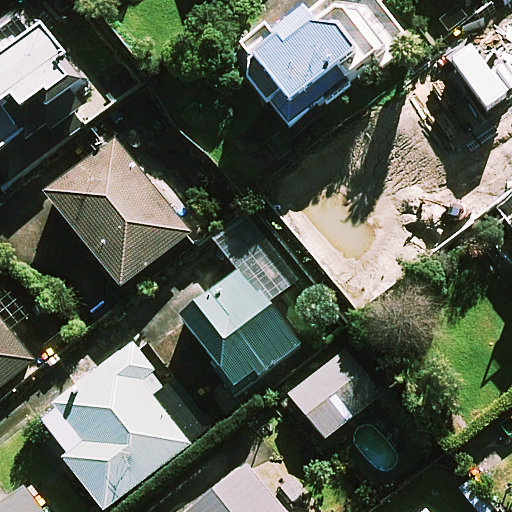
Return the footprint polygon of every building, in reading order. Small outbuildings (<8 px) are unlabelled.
[(381,0),(338,0),(307,24),(299,14),(275,32),(269,25),(242,46),(257,66),(253,69),(244,76),(272,111),(276,107),(296,133),(351,91),(414,41),(381,0)] [(0,170),(13,186),(87,124),(69,103),(90,86),(48,37),(28,12),(0,35),(0,170)] [(479,59),(446,87),(506,161),(511,156),(511,16),(471,49),(479,59)] [(313,205),(376,280),(487,188),(415,103),(334,172),(342,181),(313,205)] [(191,236),(117,144),(49,200),(124,291),(191,236)] [(266,315),(238,280),(185,324),(242,394),(302,346),(273,310),(266,315)] [(0,392),(35,364),(0,320),(0,392)] [(147,341),(43,421),(71,458),(66,462),(104,511),(106,511),(215,429),(176,379),(147,341)] [(382,397),(344,351),(289,396),(327,442),(382,397)] [(282,511),(246,468),(193,511),(282,511)] [(43,511),(26,489),(0,508),(0,511),(43,511)]
